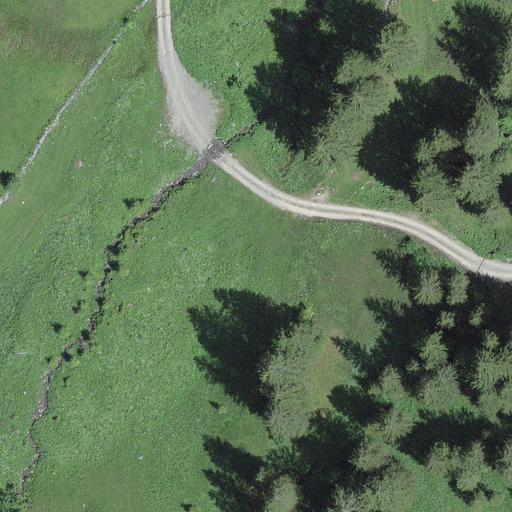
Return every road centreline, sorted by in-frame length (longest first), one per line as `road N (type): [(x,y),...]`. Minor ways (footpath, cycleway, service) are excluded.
road 1 (track): [(311,209),(265,194),(204,140),(171,80),(163,0)]
road 2 (track): [(511,267),(418,222),(311,209)]
